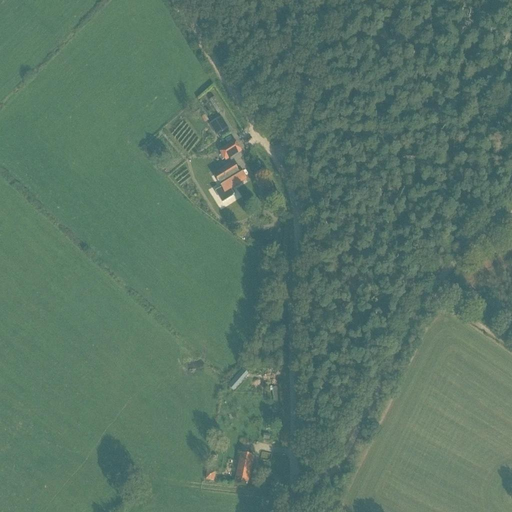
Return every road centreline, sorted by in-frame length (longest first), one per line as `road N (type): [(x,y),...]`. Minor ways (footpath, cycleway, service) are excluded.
road 1 (unclassified): [(290,511),(298,224),(287,180),(251,125)]
road 2 (track): [(293,478),(332,475),(426,293)]
road 3 (track): [(325,0),(276,159)]
road 4 (track): [(251,125),(173,0)]
